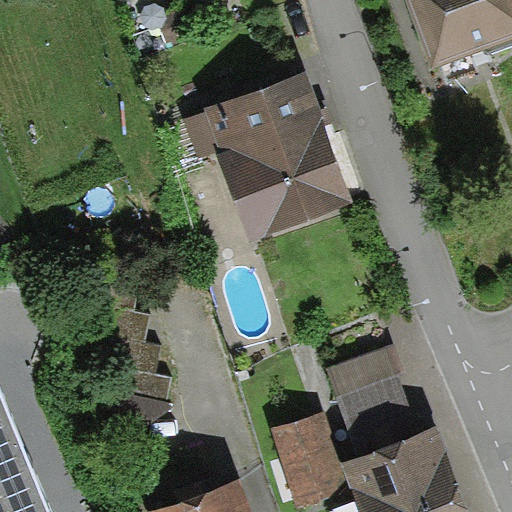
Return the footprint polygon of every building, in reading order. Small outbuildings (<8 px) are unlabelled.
[(511,0),(414,0),(433,51),(511,22),(511,0)] [(153,14),(163,38),(187,28),(177,4),(153,14)] [(251,226),(356,189),(310,59),(205,96),(251,226)] [(137,281),(90,274),(87,292),(101,295),(96,323),(112,326),(108,355),(123,357),(108,450),(175,400),(168,397),(172,371),(157,369),(161,341),(146,338),(150,311),(133,308),(137,281)] [(391,340),(329,362),(356,438),(418,416),(391,340)] [(0,511),(59,511),(0,367),(0,511)] [(272,421),(297,500),(349,483),(325,404),(272,421)] [(363,511),(474,511),(437,409),(418,416),(356,438),(339,444),(363,511)] [(156,511),(259,511),(243,464),(151,496),(156,511)]
